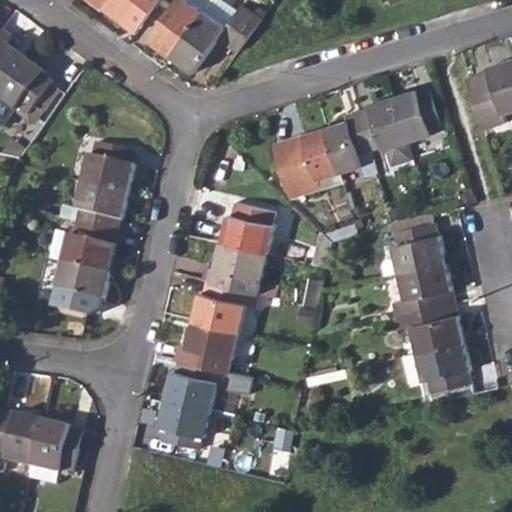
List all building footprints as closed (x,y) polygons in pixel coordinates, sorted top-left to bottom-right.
[(128,20),(143,0),(108,0),(106,4),(128,20)] [(172,53),(206,8),(195,0),(170,0),(174,2),(149,35),(172,53)] [(245,0),(239,8),(227,24),(206,8),(172,53),(195,69),(220,36),(239,51),(265,16),(245,0)] [(195,0),(206,8),(211,0),(195,0)] [(227,0),(211,0),(206,8),(227,24),(239,8),(227,0)] [(0,92),(27,55),(8,41),(10,37),(0,30),(0,29),(0,92)] [(19,105),(29,113),(54,78),(44,70),(45,68),(27,55),(0,92),(0,95),(17,108),(19,105)] [(502,107),(504,112),(511,109),(511,57),(489,64),(490,68),(478,72),(490,111),(502,107)] [(394,94),(408,140),(431,133),(430,129),(441,126),(429,86),(418,90),(417,87),(394,94)] [(384,144),(385,147),(408,140),(394,94),(371,100),(372,104),(359,108),(372,148),(384,144)] [(327,124),(342,170),(364,163),(360,152),(372,148),(359,108),(348,112),(349,117),(327,124)] [(317,173),(318,178),(342,170),(327,124),(303,131),(304,134),(292,138),(305,177),(317,173)] [(83,180),(131,191),(138,163),(134,162),(137,150),(96,140),(94,150),(90,150),(83,180)] [(411,153),(408,140),(385,147),(389,160),(411,153)] [(305,177),(310,192),(345,181),(342,170),(318,178),(317,173),(305,177)] [(77,220),(118,230),(120,218),(124,219),(131,191),(83,180),(77,208),(79,208),(77,220)] [(459,188),(464,204),(476,200),(471,185),(459,188)] [(222,239),(269,251),(276,224),(273,224),(276,211),(236,201),(233,212),(232,212),(229,212),(226,225),(222,239)] [(77,208),(63,203),(60,215),(77,220),(79,208),(77,208)] [(64,259),(112,271),(119,243),(115,242),(118,230),(77,220),(75,232),(70,232),(64,259)] [(386,273),(401,270),(449,260),(443,231),(439,232),(436,220),(396,229),(399,242),(395,244),(398,255),(387,258),(384,263),(386,273)] [(207,279),(248,289),(252,276),(262,280),(269,251),(222,239),(215,266),(211,266),(210,266),(209,273),(207,279)] [(58,301),(98,311),(101,299),(106,299),(112,271),(64,259),(57,289),(61,290),(58,301)] [(411,298),(414,310),(454,302),(452,289),(455,288),(449,260),(401,270),(407,298),(411,298)] [(280,284),(262,280),(252,276),(248,289),(277,296),(280,284)] [(194,319),(242,330),(248,302),(244,301),(248,289),(207,279),(205,291),(203,291),(200,291),(194,319)] [(407,298),(394,301),(397,314),(414,310),(411,298),(407,298)] [(412,324),(419,351),(466,341),(460,312),(457,313),(454,302),(414,310),(416,322),(412,324)] [(397,314),(400,327),(412,324),(416,322),(414,310),(397,314)] [(179,358),(220,368),(223,355),(234,357),(242,330),(194,319),(188,344),(185,345),(182,345),(179,358)] [(429,379),(431,390),(472,382),(470,370),(472,369),(466,341),(419,351),(404,354),(410,380),(425,377),(425,378),(429,379)] [(166,398),(214,408),(221,381),(217,379),(220,368),(179,358),(178,362),(176,371),(172,370),(166,398)] [(160,437),(201,447),(204,435),(207,436),(214,408),(166,398),(159,424),(163,426),(160,437)] [(0,432),(0,465),(3,466),(6,456),(34,463),(46,417),(33,414),(17,410),(16,412),(16,413),(5,410),(0,432)] [(34,463),(62,470),(64,466),(75,469),(85,429),(72,426),(73,423),(46,417),(34,463)] [(31,477),(59,484),(62,470),(34,463),(31,477)]
